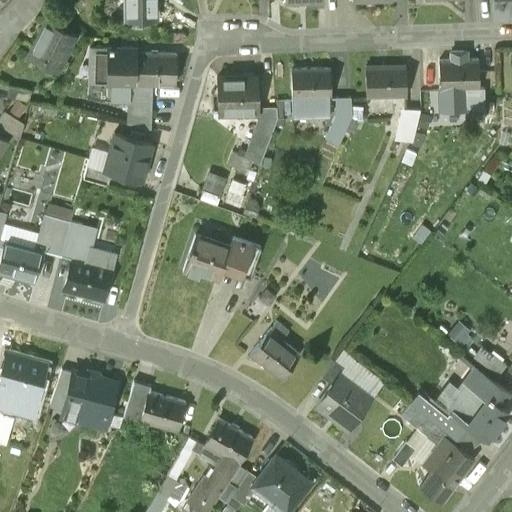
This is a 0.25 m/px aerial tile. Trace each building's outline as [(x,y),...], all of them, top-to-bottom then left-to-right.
[(155,0),(124,0),(125,17),(155,17),(155,0)] [(74,32),(44,18),(28,51),(58,66),(66,48),(65,47),(72,33),(73,34),(74,32)] [(172,51),(134,51),(134,48),(86,47),(86,48),(91,48),(91,80),(85,80),(85,81),(109,81),(109,99),(125,100),(125,82),(148,82),(172,82),(172,51)] [(474,59),(435,60),(436,89),(475,88),(474,59)] [(401,65),(362,66),(363,97),(402,96),(401,65)] [(326,68),(288,69),(288,99),(327,98),(326,68)] [(253,76),(213,77),(214,115),(254,114),(253,76)] [(148,82),(125,82),(125,100),(125,123),(148,128),(148,82)] [(31,90),(8,85),(5,97),(28,101),(31,90)] [(273,107),(258,109),(258,119),(255,120),(241,158),(256,163),(274,117),(273,107)] [(23,123),(3,110),(0,115),(0,126),(19,138),(23,123)] [(415,110),(400,110),(391,141),(408,141),(415,110)] [(149,142),(112,132),(102,169),(102,170),(108,171),(139,180),(149,142)] [(102,169),(86,165),(83,177),(105,183),(108,171),(102,170),(102,169)] [(199,195),(240,206),(247,179),(206,168),(199,195)] [(70,221),(46,215),(36,250),(42,251),(61,256),(70,221)] [(259,247),(231,238),(229,246),(193,235),(181,272),(199,278),(201,274),(218,279),(224,260),(252,269),(259,247)] [(36,250),(4,241),(2,248),(0,247),(0,271),(34,280),(42,251),(36,250)] [(110,269),(72,259),(64,288),(103,298),(110,269)] [(288,331),(276,322),(268,332),(281,341),(288,331)] [(268,332),(249,356),(280,379),(298,355),(281,341),(268,332)] [(44,364),(6,353),(0,374),(0,401),(30,410),(35,392),(36,392),(44,364)] [(61,367),(48,402),(63,406),(73,370),(61,367)] [(88,368),(85,370),(84,373),(73,370),(63,406),(61,414),(79,419),(83,406),(108,413),(117,382),(99,377),(99,374),(98,371),(88,368)] [(508,394),(478,370),(461,392),(448,381),(431,402),(463,428),(466,425),(485,440),(507,413),(499,406),(508,394)] [(370,399),(337,375),(313,408),(346,432),(370,399)] [(150,387),(133,383),(122,416),(139,421),(147,393),(148,393),(150,387)] [(431,402),(417,391),(408,402),(425,415),(446,433),(454,439),(463,428),(431,402)] [(148,393),(147,393),(139,421),(177,432),(185,403),(148,393)] [(446,433),(425,415),(416,426),(436,442),(438,444),(443,437),(446,433)] [(251,437),(218,418),(203,444),(204,445),(237,463),(251,437)] [(175,432),(166,449),(163,448),(153,469),(165,475),(166,475),(188,438),(175,432)] [(188,438),(166,475),(165,475),(156,490),(166,495),(175,480),(174,479),(184,461),(196,440),(189,436),(188,438)] [(436,442),(432,447),(435,448),(423,464),(432,471),(441,460),(453,444),(443,437),(438,444),(436,442)] [(404,440),(390,458),(400,465),(413,448),(404,440)] [(473,458),(453,444),(441,460),(461,474),(473,458)] [(216,464),(207,477),(203,474),(187,498),(181,507),(188,511),(203,511),(205,510),(217,492),(227,499),(231,493),(236,485),(226,479),(237,463),(204,445),(199,453),(216,464)] [(293,471),(273,455),(257,477),(250,486),(254,489),(284,511),(286,511),(310,481),(294,469),(293,471)] [(461,474),(441,460),(432,471),(421,487),(440,501),(461,474)] [(237,463),(226,479),(236,485),(247,470),(237,463)] [(236,485),(231,493),(244,503),(254,489),(250,486),(257,477),(247,470),(236,485)] [(156,511),(166,495),(156,490),(142,511),(156,511)]
